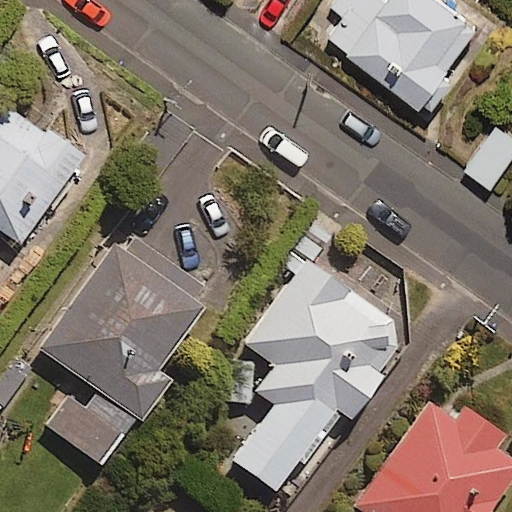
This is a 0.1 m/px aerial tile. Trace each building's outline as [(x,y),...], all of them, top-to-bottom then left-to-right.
[(476,15),(456,0),(331,0),(329,3),(346,16),(331,36),(425,106),(450,73),(439,65),(476,15)] [(75,144),(0,94),(0,228),(13,237),(75,144)] [(511,145),(511,131),(493,120),(465,166),(490,182),(511,145)] [(203,284),(116,222),(30,341),(76,373),(41,421),(93,458),(157,369),(147,362),(203,284)] [(324,271),(301,255),(241,340),(268,359),(249,386),(267,399),(227,455),(271,486),(329,404),(339,410),(400,325),(345,287),(357,270),(335,255),(324,271)] [(511,459),(488,442),(498,429),(457,399),(448,412),(429,398),(352,502),(365,511),(474,511),(511,462),(511,459)]
